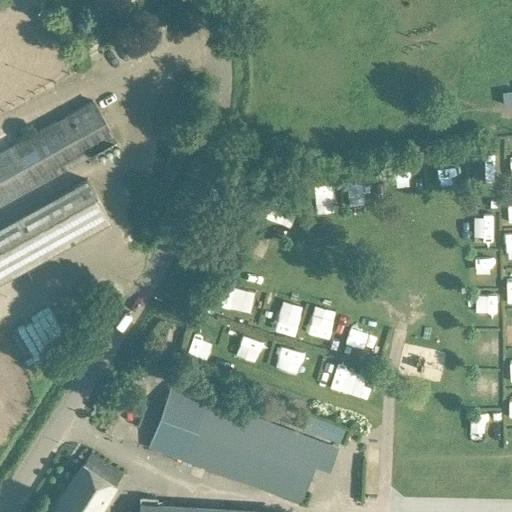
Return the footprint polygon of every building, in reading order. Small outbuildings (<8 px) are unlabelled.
[(97,0),(104,10),(121,0),(97,0)] [(0,203),(115,141),(93,100),(0,151),(0,203)] [(87,179),(0,226),(0,281),(110,221),(87,179)] [(246,308),(247,288),(230,287),(229,307),(246,308)] [(327,343),(338,309),(316,302),(305,336),(327,343)] [(220,325),(213,352),(263,366),(270,339),(220,325)] [(194,326),(191,344),(209,348),(213,330),(194,326)] [(323,381),(348,384),(350,363),(326,361),(323,381)] [(148,446),(167,453),(301,503),(315,462),(330,467),(336,448),(170,386),(148,446)] [(250,397),(246,408),(259,413),(264,402),(250,397)] [(97,511),(123,474),(90,453),(50,511),(97,511)] [(261,511),(262,508),(161,502),(161,503),(139,503),(138,511),(261,511)]
